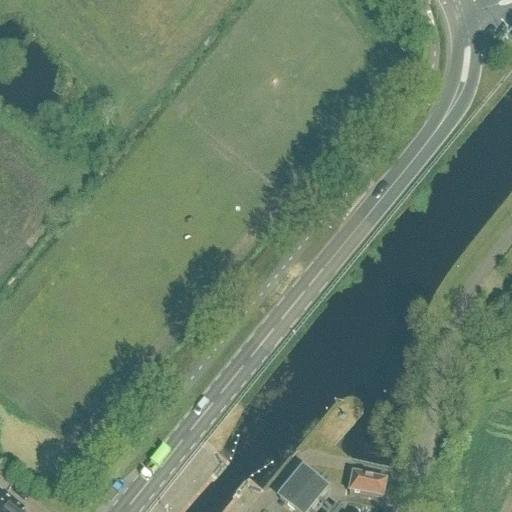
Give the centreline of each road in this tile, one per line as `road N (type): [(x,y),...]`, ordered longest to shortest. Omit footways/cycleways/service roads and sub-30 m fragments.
road 1 (primary): [(118,511),(439,122),(458,89),(462,21)]
road 2 (unclassified): [(413,511),(435,389),(462,304),(511,235)]
